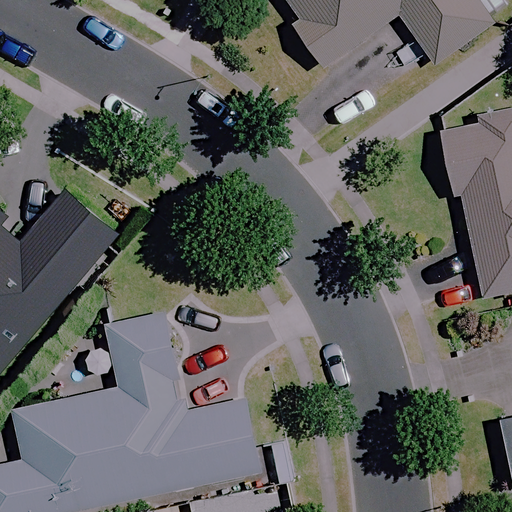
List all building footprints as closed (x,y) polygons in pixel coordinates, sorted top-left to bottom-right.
[(279,0),(293,20),(289,23),(322,69),(397,15),(433,66),(491,24),(474,0),(279,0)] [(462,197),(480,300),(511,294),(511,116),(439,130),(451,199),(462,197)] [(28,234),(0,210),(0,371),(113,237),(62,194),(28,234)] [(182,416),(163,320),(105,332),(117,390),(12,411),(22,461),(0,465),(0,511),(79,511),(260,476),(245,404),(182,416)] [(511,490),(511,419),(497,422),(511,490)]
